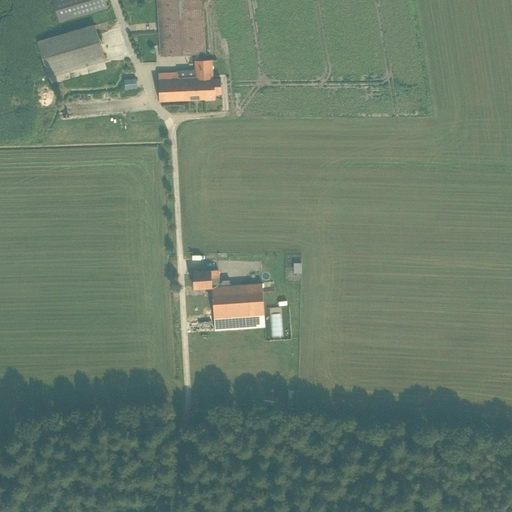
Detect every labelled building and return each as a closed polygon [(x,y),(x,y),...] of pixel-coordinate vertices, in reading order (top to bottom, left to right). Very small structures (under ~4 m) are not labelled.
[(52,0),(60,22),(107,7),(104,0),(52,0)] [(195,54),(205,54),(201,0),(157,0),(159,56),(195,54)] [(48,78),(105,60),(94,24),(37,41),(48,78)] [(159,101),(205,99),(203,60),(205,60),(205,54),(195,54),(195,61),(194,61),(195,70),(178,70),(178,72),(158,73),(159,101)] [(215,100),(215,94),(221,94),(221,78),(213,78),(212,60),(205,60),(203,60),(205,99),(205,100),(215,100)] [(125,89),(137,88),(136,72),(123,73),(125,89)] [(212,288),(220,288),(220,283),(219,270),(193,272),(194,289),(212,288)] [(220,283),(220,288),(212,288),(214,331),(264,327),(261,284),(230,286),(230,281),(222,281),(221,283),(220,283)] [(306,283),(305,301),(325,302),(326,284),(306,283)] [(302,304),(302,323),(364,323),(364,305),(302,304)]
